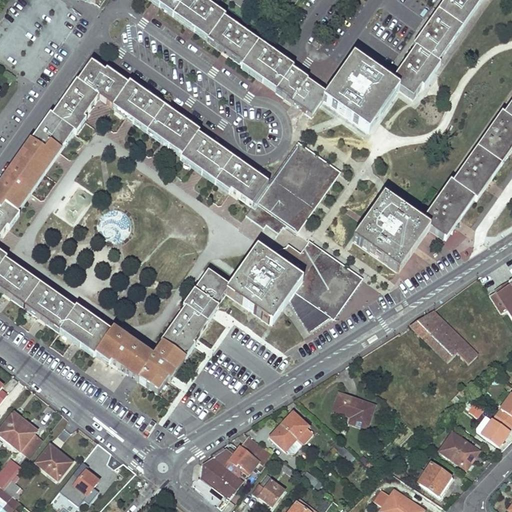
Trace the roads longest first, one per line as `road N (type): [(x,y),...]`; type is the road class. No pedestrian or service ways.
road 1 (residential): [(95,33),(222,124),(243,156),(263,160),(282,146),(281,110),(247,97),(115,3)]
road 2 (tertiary): [(162,467),(511,242)]
road 3 (tertiary): [(0,348),(162,467)]
road 4 (residential): [(0,167),(95,33)]
